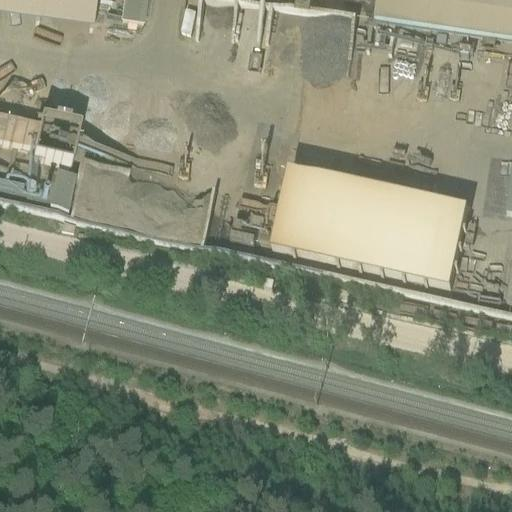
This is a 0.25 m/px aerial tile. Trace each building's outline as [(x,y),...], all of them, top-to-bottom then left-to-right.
[(114,0),(114,29),(141,31),(142,0),(114,0)] [(511,0),(378,0),(375,25),(511,44),(511,0)] [(190,9),(191,39),(230,38),(229,7),(190,9)] [(401,38),(400,48),(412,49),(414,40),(401,38)] [(63,221),(73,158),(72,158),(76,136),(0,124),(0,155),(20,159),(12,213),(63,221)] [(467,216),(289,176),(271,254),(450,294),(467,216)]
